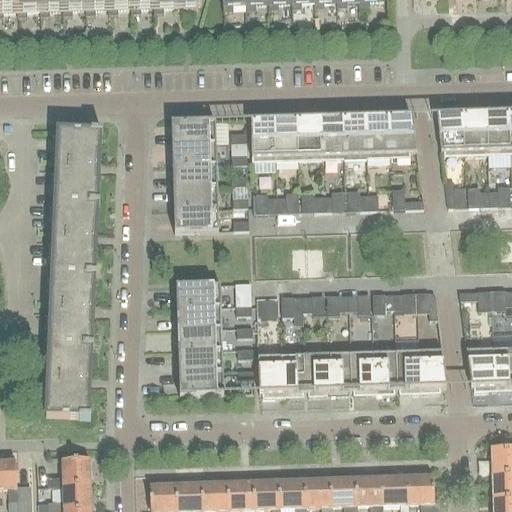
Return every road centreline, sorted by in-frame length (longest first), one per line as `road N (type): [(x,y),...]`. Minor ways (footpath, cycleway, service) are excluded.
road 1 (residential): [(402,96),(420,135),(446,288),(457,429)]
road 2 (residential): [(137,104),(124,441)]
road 3 (residential): [(124,441),(457,429)]
road 4 (residential): [(137,104),(402,96)]
road 5 (residential): [(402,96),(400,25),(511,21)]
road 6 (residential): [(0,108),(137,104)]
